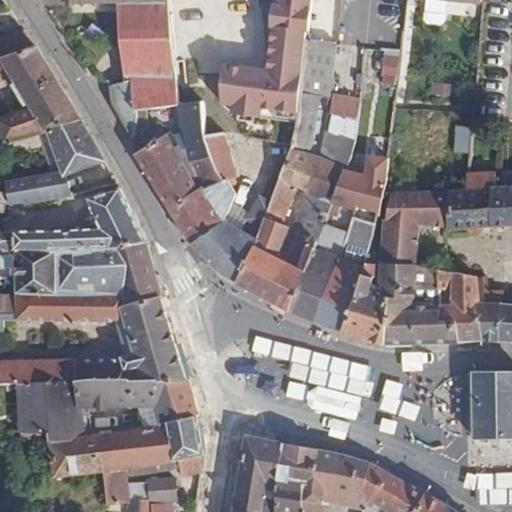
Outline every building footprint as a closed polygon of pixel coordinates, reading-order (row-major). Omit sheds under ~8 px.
[(511,304),(504,304),(505,292),(491,291),(489,277),(479,278),(479,276),(419,265),(421,225),(449,226),(449,231),(511,226),(511,186),(499,187),(500,174),(472,173),(474,152),(428,152),(429,175),(443,175),(443,178),(472,178),(471,190),(394,193),(388,218),(386,220),(382,288),(376,287),(378,255),(371,253),(378,227),(355,217),(350,231),(329,224),(337,202),(358,210),(359,207),(380,215),(388,179),(393,128),(384,128),(375,178),(348,170),(322,161),(308,156),(294,151),(297,138),(312,141),(319,110),(318,110),(305,107),(307,88),(322,91),(335,93),(340,45),(341,40),(311,38),(314,0),(277,0),(272,49),(270,65),(224,60),(222,104),(191,103),(180,101),(178,80),(177,66),(171,0),(48,0),(48,6),(121,3),(146,2),(153,91),(138,92),(137,81),(128,84),(112,87),(114,103),(135,138),(140,110),(173,107),(180,107),(195,168),(175,134),(174,134),(139,154),(171,209),(194,243),(216,267),(242,283),(293,311),(347,331),(387,344),(401,344),(459,343),(485,341),(511,342),(511,304)] [(447,1),(435,0),(427,0),(426,15),(446,16),(466,17),(467,2),(447,1)] [(153,91),(146,2),(121,3),(128,84),(137,81),(138,92),(153,91)] [(0,58),(36,45),(24,28),(0,37),(0,58)] [(36,45),(0,58),(0,82),(2,82),(14,77),(33,107),(0,118),(0,123),(5,142),(39,133),(40,132),(49,130),(82,120),(36,45)] [(387,52),(385,83),(399,84),(401,53),(387,52)] [(322,91),(307,88),(305,107),(318,110),(322,91)] [(358,139),(361,107),(362,96),(336,91),(335,93),(334,104),(330,133),(322,161),(348,170),(358,139)] [(180,107),(173,107),(179,134),(175,134),(195,168),(180,107)] [(106,159),(82,120),(49,130),(60,163),(64,172),(65,176),(106,159)] [(49,130),(40,132),(51,167),(60,163),(49,130)] [(42,145),(39,133),(5,142),(0,143),(0,151),(14,148),(15,152),(42,145)] [(308,156),(312,141),(297,138),(294,151),(308,156)] [(65,176),(64,172),(34,178),(37,202),(47,202),(72,197),(65,176)] [(0,205),(37,202),(34,178),(7,183),(8,195),(0,196),(0,205)] [(173,511),(173,503),(150,505),(150,502),(176,502),(175,480),(148,481),(148,502),(133,502),(130,477),(129,468),(157,464),(178,461),(180,476),(201,472),(203,454),(199,419),(186,380),(169,320),(162,299),(147,240),(121,188),(87,198),(101,229),(2,233),(3,253),(16,253),(17,294),(0,294),(0,332),(4,332),(4,321),(124,323),(130,342),(135,356),(127,356),(122,360),(23,363),(22,358),(10,358),(0,359),(0,386),(21,385),(19,433),(49,435),(50,443),(54,479),(102,472),(106,507),(131,508),(130,511),(173,511)] [(493,446),(501,446),(509,447),(509,440),(511,439),(511,373),(476,373),(476,440),(493,440),(493,446)] [(50,443),(49,435),(19,433),(19,442),(50,443)] [(325,511),(326,507),(350,511),(460,511),(451,505),(375,463),(346,455),(250,436),(237,511),(325,511)] [(32,473),(32,455),(19,455),(19,473),(32,473)] [(157,474),(157,473),(179,469),(178,461),(157,464),(129,468),(130,477),(157,474)]
